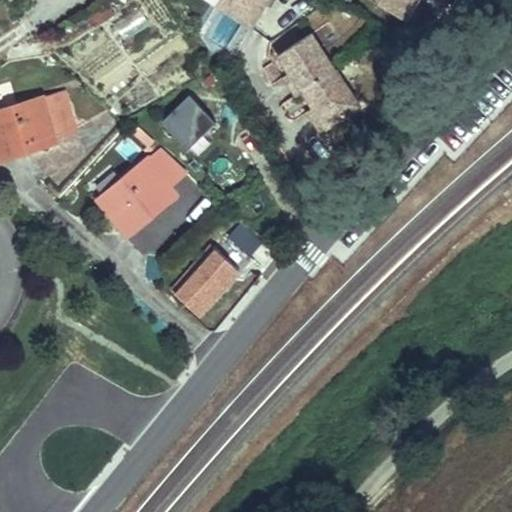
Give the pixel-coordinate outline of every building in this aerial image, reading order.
[(257,0),(213,0),(245,20),(257,0)] [(391,0),(390,3),(402,10),(406,0),(391,0)] [(141,8),(109,23),(118,41),(150,27),(141,8)] [(369,85),(319,16),(283,42),(292,55),(308,77),(318,90),(333,111),(369,85)] [(308,77),(292,55),(278,65),(295,87),(308,77)] [(81,130),(72,88),(53,93),(64,134),(81,130)] [(333,111),(318,90),(305,100),(320,121),(333,111)] [(53,93),(0,105),(0,149),(64,134),(53,93)] [(221,151),(190,123),(176,139),(207,167),(221,151)] [(148,151),(156,144),(141,126),(133,132),(148,151)] [(186,199),(212,171),(207,167),(176,139),(135,185),(165,212),(181,194),(186,199)] [(221,223),(183,267),(208,290),(246,244),(221,223)]
